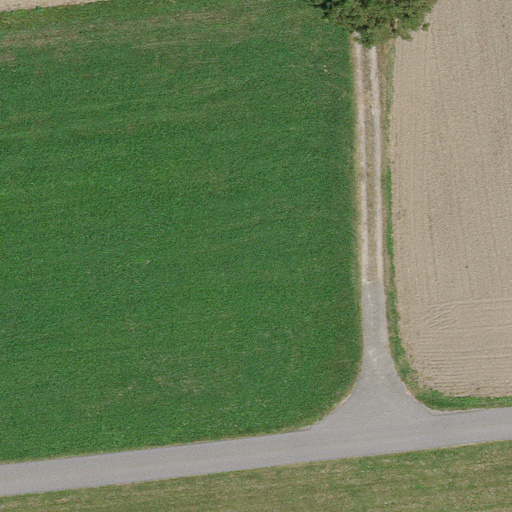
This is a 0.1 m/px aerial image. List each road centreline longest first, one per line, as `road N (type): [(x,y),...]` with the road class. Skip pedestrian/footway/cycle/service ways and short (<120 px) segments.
road 1 (unclassified): [(511,430),(0,489)]
road 2 (track): [(378,448),(357,0)]
